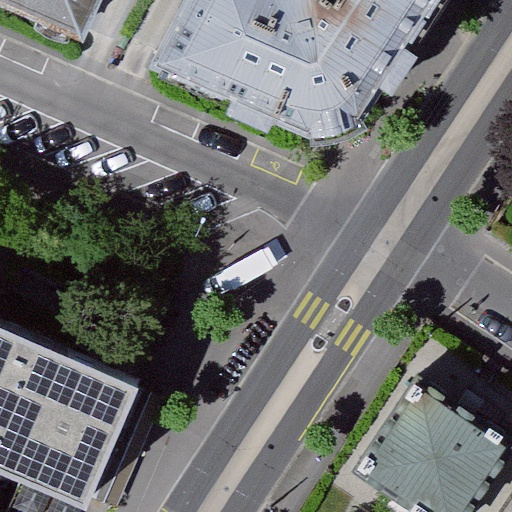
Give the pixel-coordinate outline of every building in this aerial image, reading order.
[(0,0),(0,3),(84,40),(101,0),(0,0)] [(354,109),(412,34),(362,0),(195,0),(160,66),(302,127),(328,122),(354,109)] [(362,0),(412,34),(435,0),(362,0)] [(144,384),(0,323),(0,468),(91,507),(144,384)] [(461,410),(418,381),(356,474),(412,511),(459,511),(507,441),(461,410)]
